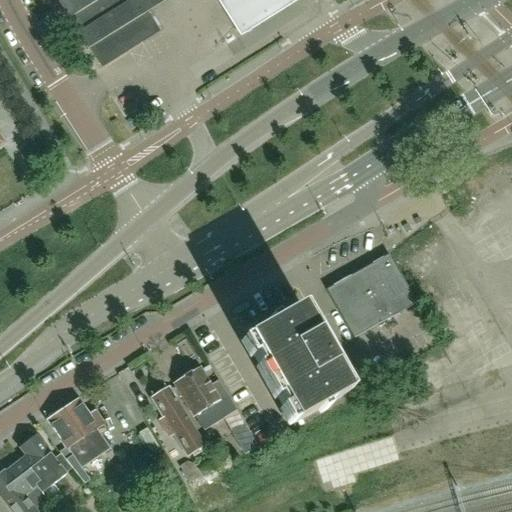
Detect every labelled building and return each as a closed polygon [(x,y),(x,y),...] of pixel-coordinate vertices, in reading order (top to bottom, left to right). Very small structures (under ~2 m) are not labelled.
[(58,0),(98,65),(156,29),(137,0),(58,0)] [(214,0),(239,39),(300,1),(299,0),(214,0)] [(417,303),(389,254),(327,291),(355,339),(417,303)] [(348,393),(323,351),(299,309),(245,340),(295,424),(348,393)] [(218,382),(209,387),(200,372),(186,380),(184,378),(179,381),(179,384),(176,386),(202,430),(235,410),(218,382)] [(204,446),(168,389),(166,390),(163,385),(150,394),(152,398),(151,399),(163,419),(158,422),(168,438),(173,434),(187,456),(204,446)] [(108,450),(95,430),(103,425),(92,408),(85,413),(78,402),(48,422),(65,448),(71,457),(74,461),(80,469),(108,450)] [(231,429),(245,455),(257,448),(242,422),(231,429)] [(146,431),(138,436),(151,455),(159,450),(146,431)] [(71,470),(67,465),(64,462),(59,456),(54,460),(36,437),(20,450),(25,457),(21,460),(40,483),(34,488),(46,502),(54,496),(48,488),(71,470)] [(65,448),(58,454),(59,456),(64,462),(67,465),(71,470),(72,470),(84,485),(89,482),(80,469),(74,461),(71,457),(65,448)] [(46,502),(34,488),(40,483),(21,460),(4,473),(0,475),(0,498),(1,498),(11,511),(38,511),(39,511),(37,508),(42,505),(46,502)] [(189,484),(197,479),(186,463),(179,467),(189,484)]
